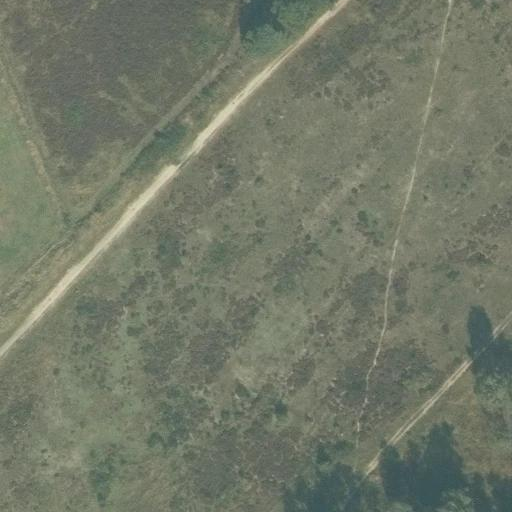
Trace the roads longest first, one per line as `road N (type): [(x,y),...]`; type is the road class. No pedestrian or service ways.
road 1 (track): [(345,0),(252,86),(0,354)]
road 2 (track): [(339,511),(511,316)]
